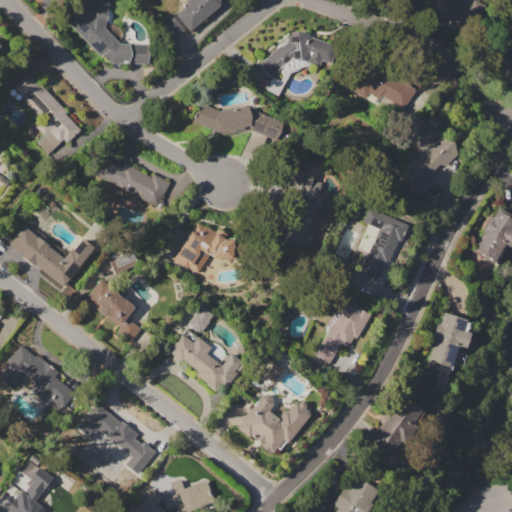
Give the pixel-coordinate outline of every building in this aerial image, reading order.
[(107,0),(103,28),(119,44),(147,45),(146,64),(118,63),(118,66),(112,66),(102,55),(99,56),(69,23),(83,9),(84,0),(107,0)] [(176,15),(188,4),(186,2),(188,0),(218,0),(218,5),(189,31),(176,15)] [(429,8),(433,0),(456,0),(470,8),(461,26),(429,8)] [(161,26),(174,17),(184,31),(172,40),(161,26)] [(511,24),(511,75),(499,62),(511,49),(511,40),(504,32),(511,24)] [(258,64),(270,55),(269,54),(280,46),(278,44),(285,37),(290,34),(296,32),(307,33),(308,37),(335,47),(329,64),(320,60),(318,65),(305,61),(295,61),(293,58),(268,77),(258,64)] [(414,89),(403,108),(378,94),(373,103),(355,93),(357,90),(352,87),(366,62),(414,89)] [(28,72),(61,107),(57,111),(66,121),(68,119),(72,123),(74,134),(66,143),(62,139),(47,154),(35,142),(43,135),(35,127),(44,118),(39,112),(37,114),(12,88),(28,72)] [(190,120),(198,103),(219,111),(247,107),(270,117),(263,134),(249,129),(219,133),(190,120)] [(409,176),(428,157),(420,151),(414,130),(429,117),(436,119),(439,126),(429,135),(432,144),(439,137),(452,141),(456,153),(443,165),(437,165),(417,184),(409,176)] [(95,173),(103,157),(123,167),(125,164),(150,177),(152,173),(168,182),(160,198),(148,192),(144,199),(95,173)] [(308,248),(283,242),(287,224),(291,225),(301,181),(290,178),(292,170),(312,174),(311,180),(320,182),(318,195),(324,196),(321,209),(315,208),(310,231),(312,232),(308,248)] [(472,250),(484,231),(481,229),(490,216),(492,217),(498,207),(511,215),(511,244),(510,248),(504,244),(501,250),(505,253),(497,266),(472,250)] [(358,272),(367,253),(356,248),(367,223),(362,221),(368,208),(407,225),(399,242),(396,240),(386,264),(384,263),(376,280),(358,272)] [(172,259),(196,222),(214,233),(217,229),(228,236),(225,239),(234,240),(233,257),(213,257),(209,253),(196,273),(187,267),(186,269),(172,259)] [(9,244),(23,226),(49,246),(63,257),(70,249),(71,250),(81,237),(93,247),(63,286),(34,263),(33,265),(21,256),(22,254),(9,244)] [(84,300),(99,279),(118,294),(117,295),(123,300),(124,299),(136,308),(127,318),(139,328),(128,342),(115,332),(119,328),(84,300)] [(314,356),(330,328),(325,325),(339,300),(350,306),(352,302),(361,307),(360,309),(369,314),(355,339),(352,337),(346,347),(340,343),(328,364),(314,356)] [(185,323),(197,333),(212,315),(200,305),(185,323)] [(442,313),(465,320),(462,331),(469,333),(464,348),(457,345),(450,367),(427,360),(435,336),(433,335),(437,323),(439,324),(442,313)] [(168,351),(181,335),(191,343),(197,337),(210,348),(205,354),(220,366),(230,354),(243,364),(224,388),(221,385),(217,391),(215,390),(214,391),(205,384),(206,383),(195,374),(197,371),(183,359),(181,361),(168,351)] [(20,345),(35,357),(36,355),(58,372),(54,377),(70,390),(61,401),(53,395),(46,403),(30,390),(35,383),(23,372),(12,386),(0,376),(0,369),(5,363),(4,362),(11,354),(12,355),(20,345)] [(262,377),(274,364),(282,371),(270,384),(262,377)] [(240,421),(261,396),(267,394),(272,399),(272,405),(268,411),(278,419),(280,416),(283,411),(287,410),(294,402),(309,414),(285,443),(282,441),(273,452),(268,452),(261,447),(261,442),(251,434),(248,437),(236,428),(241,422),(240,421)] [(378,433),(377,432),(401,396),(420,409),(417,412),(418,414),(418,416),(418,417),(417,419),(415,420),(412,420),(410,423),(415,427),(403,445),(398,441),(396,445),(383,457),(369,443),(378,433)] [(77,427),(96,404),(107,413),(108,412),(122,424),(119,427),(140,445),(142,442),(154,452),(136,474),(124,464),(130,456),(98,429),(90,438),(77,427)] [(187,476),(184,470),(186,470),(185,466),(190,464),(194,473),(187,476)] [(177,511),(166,484),(182,477),(186,487),(192,484),(189,477),(194,475),(197,482),(204,480),(208,490),(209,489),(211,495),(210,495),(212,500),(187,510),(187,511),(177,511)] [(335,511),(338,507),(333,504),(344,487),(349,490),(356,478),(378,491),(365,511),(335,511)] [(17,493),(20,495),(23,480),(34,482),(29,503),(40,511),(10,511),(5,508),(17,493)] [(174,511),(173,511),(165,511),(155,507),(161,496),(146,489),(134,511),(174,511)]
